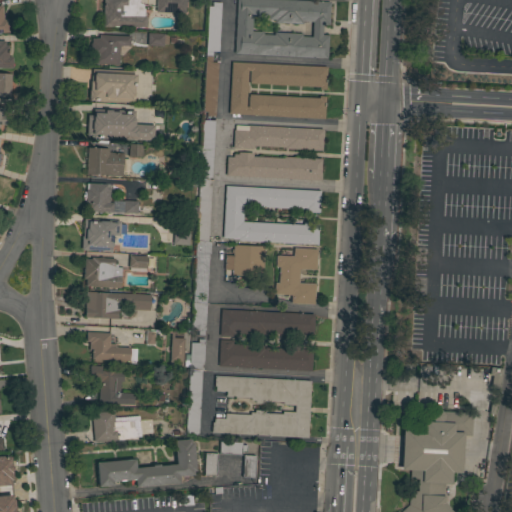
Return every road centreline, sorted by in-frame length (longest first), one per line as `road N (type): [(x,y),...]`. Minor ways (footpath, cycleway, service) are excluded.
road 1 (residential): [(57,0),(35,210),(55,511)]
road 2 (secondary): [(360,99),(338,446)]
road 3 (secondary): [(358,511),(374,236)]
